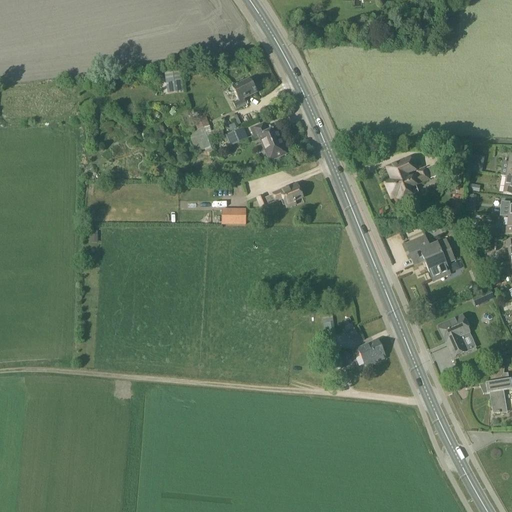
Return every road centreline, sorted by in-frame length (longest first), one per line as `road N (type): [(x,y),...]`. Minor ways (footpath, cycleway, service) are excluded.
road 1 (primary): [(486,511),(428,400),(287,61),(249,0)]
road 2 (track): [(0,372),(64,370),(428,400)]
